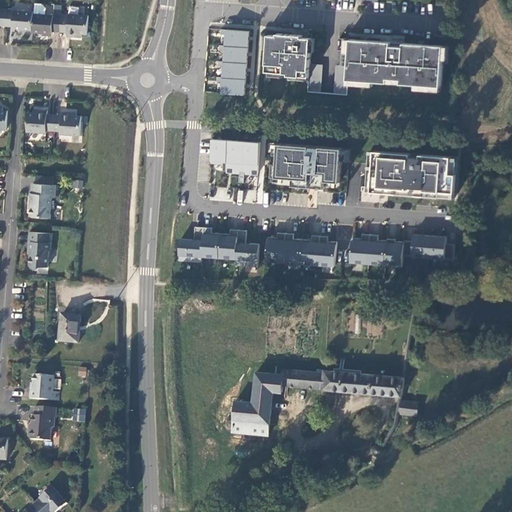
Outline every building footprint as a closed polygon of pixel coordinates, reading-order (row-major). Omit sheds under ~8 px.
[(34,4),(33,12),(32,31),(32,33),(51,34),(51,32),(59,33),(61,16),(45,15),(45,9),(42,5),(34,4)] [(33,12),(6,10),(5,26),(12,27),(12,29),(32,31),(33,12)] [(68,17),(61,16),(59,33),(66,33),(66,37),(81,38),(81,35),(86,35),(88,17),(68,15),(68,17)] [(223,46),(247,48),(248,32),(225,30),(223,46)] [(288,76),(308,77),(309,64),(311,38),(302,38),(302,36),(277,34),(277,36),(268,35),(265,72),(288,74),(288,76)] [(391,42),(339,39),(338,50),(349,51),(348,67),(347,80),(387,83),(388,79),(401,80),(401,84),(441,87),(443,56),(447,56),(447,47),(404,43),(403,47),(391,46),(391,42)] [(223,63),(246,64),(247,48),(223,46),(223,63)] [(222,78),(245,80),(246,64),(223,63),(222,78)] [(321,65),(309,64),(308,77),(307,92),(320,93),(321,65)] [(347,80),(348,67),(336,66),(334,94),(346,95),(347,80)] [(221,94),(244,95),(245,80),(222,78),(221,94)] [(33,113),(28,113),(26,133),(46,134),(46,131),(61,132),(61,135),(80,136),(81,116),(76,116),(77,113),(62,112),(62,116),(47,114),(47,111),(33,110),(33,113)] [(210,163),(226,164),(226,140),(211,139),(210,163)] [(242,175),(244,141),(226,140),(226,164),(225,174),(239,175),(242,175)] [(259,176),(261,142),(244,141),(242,175),(244,175),(259,176)] [(340,189),(343,148),(271,143),(268,184),(340,189)] [(454,200),(458,157),(367,150),(364,193),(454,200)] [(82,188),(83,181),(73,180),(72,187),(82,188)] [(55,197),(56,185),(33,183),(32,193),(31,193),(30,203),(31,203),(30,216),(50,217),(52,197),(55,197)] [(201,263),(202,258),(203,227),(194,227),(194,240),(179,239),(178,262),(201,263)] [(202,258),(218,259),(220,233),(212,233),(212,228),(203,227),(202,258)] [(218,259),(236,261),(238,230),(230,229),(230,234),(220,233),(218,259)] [(236,266),(258,267),(260,244),(246,243),(247,231),(238,230),(236,261),(236,266)] [(49,233),(29,232),(27,250),(30,251),(28,265),(31,268),(37,269),(40,266),(47,267),(49,251),(50,249),(51,243),(48,243),(49,233)] [(265,262),(283,263),(285,234),(277,233),(277,238),(267,237),(265,262)] [(283,263),(300,264),(302,239),(293,239),(294,234),(285,234),(283,263)] [(351,264),(368,265),(370,235),(361,234),(361,239),(354,238),(354,241),(352,241),(351,264)] [(300,264),(318,265),(320,236),(311,235),(311,240),(302,239),(300,264)] [(368,265),(384,266),(386,240),(378,240),(378,235),(370,235),(368,265)] [(428,259),(430,236),(412,235),(412,242),(404,241),(403,257),(428,259)] [(336,266),(337,242),(328,241),(328,236),(320,236),(318,265),(336,266)] [(447,237),(430,236),(428,259),(454,260),(455,244),(446,244),(447,237)] [(402,268),(403,257),(404,241),(396,241),(396,239),(386,239),(386,240),(384,266),(402,268)] [(352,311),(347,331),(358,333),(363,314),(352,311)] [(61,343),(80,345),(82,317),(62,316),(61,335),(61,343)] [(366,319),(365,334),(381,336),(383,320),(366,319)] [(79,366),(78,376),(85,377),(87,367),(79,366)] [(320,372),(318,388),(376,395),(378,374),(360,372),(361,370),(332,367),(332,369),(321,368),(320,372)] [(234,430),(233,432),(267,435),(271,392),(280,393),(282,391),(283,385),(318,388),(320,372),(281,368),(281,373),(253,370),(250,402),(236,400),(236,401),(234,430)] [(30,390),(29,399),(58,401),(59,392),(53,392),(54,376),(33,374),(32,390),(30,390)] [(378,374),(376,395),(401,397),(403,376),(378,374)] [(400,399),(399,414),(417,416),(418,401),(400,399)] [(57,408),(34,407),(34,414),(33,416),(32,416),(31,429),(28,432),(28,437),(30,439),(50,441),(51,429),(54,427),(55,418),(56,418),(57,408)] [(72,421),(85,422),(85,408),(73,408),(72,421)] [(382,444),(379,443),(375,444),(373,447),(373,450),(374,453),(377,455),(380,455),(384,453),(385,450),(385,447),(382,444)] [(345,450),(322,459),(327,474),(350,466),(345,450)] [(33,505),(38,511),(57,511),(68,503),(53,487),(33,505)]
